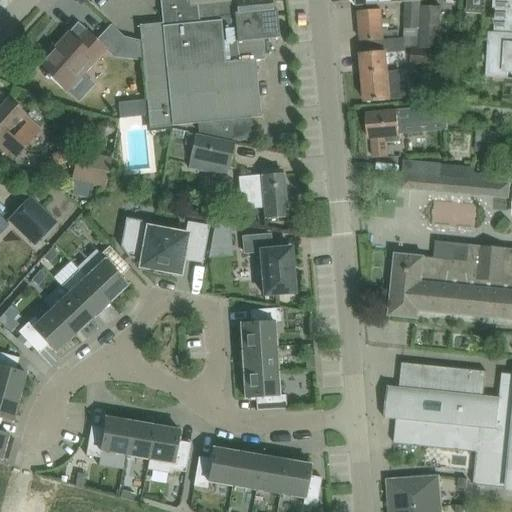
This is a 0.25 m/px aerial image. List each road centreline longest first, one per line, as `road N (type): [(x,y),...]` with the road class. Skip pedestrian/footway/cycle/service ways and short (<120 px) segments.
road 1 (residential): [(356,419),(316,0)]
road 2 (residential): [(115,358),(158,300),(213,309),(217,360),(202,408)]
road 3 (residential): [(356,419),(242,425),(202,408)]
road 4 (residential): [(115,358),(67,382),(34,440)]
